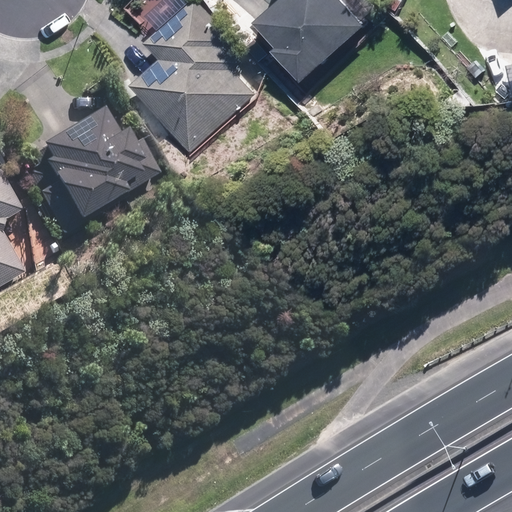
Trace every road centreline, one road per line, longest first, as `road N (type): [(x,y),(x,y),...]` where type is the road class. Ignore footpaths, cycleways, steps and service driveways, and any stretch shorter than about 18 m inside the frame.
road 1 (track): [(511,288),(412,345),(373,385),(354,417),(374,473)]
road 2 (motorway): [(311,511),(511,392)]
road 3 (track): [(241,439),(369,363),(392,365)]
